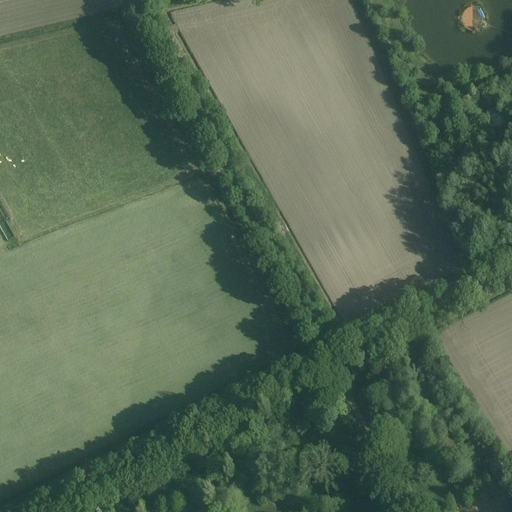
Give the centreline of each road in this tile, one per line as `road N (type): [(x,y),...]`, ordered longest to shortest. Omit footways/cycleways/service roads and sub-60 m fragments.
road 1 (track): [(14,511),(511,254)]
road 2 (track): [(320,352),(145,47)]
